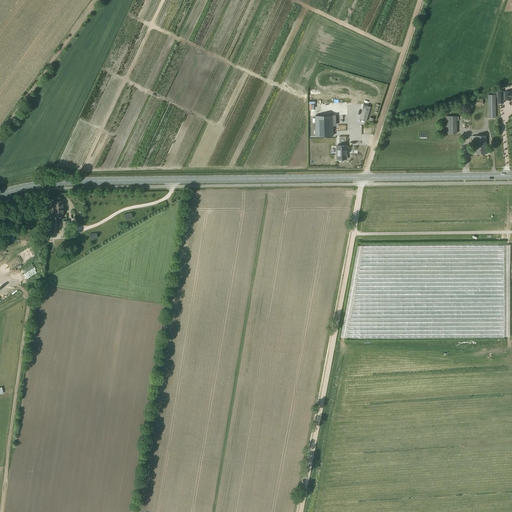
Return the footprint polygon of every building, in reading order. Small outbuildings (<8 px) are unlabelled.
[(496,95),(488,95),(488,118),(496,118),(496,95)] [(364,105),(359,119),(366,121),(371,107),(364,105)] [(345,133),(345,113),(334,113),(335,134),(345,133)] [(333,136),(332,115),(315,116),(316,136),(333,136)] [(456,116),(446,117),(446,134),(456,134),(456,116)] [(485,136),(476,136),(476,153),(486,153),(485,136)] [(347,145),(336,146),(337,159),(347,158),(347,145)] [(64,201),(53,201),(53,215),(64,215),(64,201)] [(30,253),(27,248),(13,256),(16,261),(30,253)]
